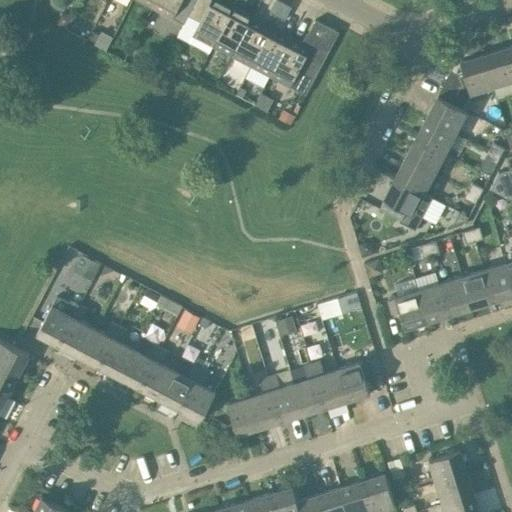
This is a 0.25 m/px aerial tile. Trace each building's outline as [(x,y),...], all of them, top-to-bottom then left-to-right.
[(155,0),(153,6),(184,22),(195,0),(155,0)] [(195,0),(184,22),(177,35),(189,42),(209,52),(213,44),(234,5),(224,0),(195,0)] [(284,2),(281,0),(275,0),(269,11),(277,15),(284,2)] [(284,2),(277,15),(285,19),(292,6),(284,2)] [(213,44),(232,55),(253,15),(234,5),(213,44)] [(72,17),(66,14),(59,17),(56,22),(66,28),(72,17)] [(272,25),(253,15),(232,55),(251,65),(272,25)] [(272,25),(251,65),(270,75),(291,35),(280,29),(285,19),(277,15),(272,25)] [(339,31),(315,18),(308,31),(311,33),(306,42),(291,35),(270,75),(305,93),(339,31)] [(95,43),(100,33),(92,29),(88,39),(95,43)] [(493,85),(511,79),(511,69),(505,47),(483,54),(493,85)] [(470,92),(493,85),(483,54),(455,62),(451,70),(459,74),(464,73),(470,92)] [(241,87),(237,94),(242,97),(246,90),(241,87)] [(427,116),(456,131),(467,110),(438,95),(427,116)] [(284,108),(279,117),(282,119),(290,123),(294,114),(284,108)] [(427,116),(416,136),(445,151),(456,131),(427,116)] [(435,171),(445,151),(416,136),(406,156),(435,171)] [(493,142),(489,149),(501,155),(505,148),(493,142)] [(497,163),(501,155),(489,149),(485,157),(497,163)] [(406,156),(395,176),(424,192),(435,171),(406,156)] [(385,198),(379,208),(400,219),(399,220),(416,229),(423,216),(433,196),(424,192),(395,176),(384,198),(385,198)] [(499,190),(503,181),(496,178),(491,187),(499,190)] [(472,182),(468,189),(480,195),(484,188),(472,182)] [(476,203),(480,195),(468,189),(464,197),(476,203)] [(471,228),(475,241),(483,238),(480,226),(471,228)] [(511,227),(508,229),(510,235),(503,238),(510,260),(506,262),(511,281),(511,227)] [(471,228),(463,231),(467,243),(475,241),(471,228)] [(428,242),(432,254),(440,251),(436,239),(428,242)] [(428,242),(419,244),(423,257),(432,254),(428,242)] [(92,281),(102,263),(83,253),(74,270),(92,281)] [(377,257),(363,261),(368,277),(382,273),(377,257)] [(511,281),(506,262),(484,268),(493,300),(511,294),(511,281)] [(472,307),(493,300),(484,268),(462,275),(472,307)] [(462,275),(440,282),(450,313),(472,307),(462,275)] [(428,320),(450,313),(440,282),(418,289),(428,320)] [(428,320),(418,289),(396,296),(396,297),(388,299),(392,313),(400,310),(405,327),(428,320)] [(37,332),(58,344),(80,303),(71,299),(69,302),(56,295),(37,332)] [(166,309),(177,315),(182,305),(172,300),(166,309)] [(58,344),(78,354),(94,325),(81,319),(87,307),(80,303),(58,344)] [(185,309),(178,321),(193,329),(199,316),(185,309)] [(99,365),(120,324),(111,320),(105,331),(94,325),(78,354),(99,365)] [(119,376),(135,347),(122,340),(128,328),(120,324),(99,365),(119,376)] [(0,338),(0,364),(18,374),(29,353),(0,338)] [(119,376),(140,386),(161,346),(153,341),(147,353),(135,347),(119,376)] [(169,350),(161,346),(140,386),(160,397),(175,368),(163,361),(169,350)] [(160,397),(180,408),(202,367),(193,363),(194,362),(182,355),(175,368),(160,397)] [(201,367),(205,358),(199,355),(195,363),(201,367)] [(326,406),(347,399),(338,367),(324,372),(321,359),(312,362),(326,406)] [(338,367),(347,399),(370,392),(365,375),(372,373),(368,359),(361,361),(360,360),(338,367)] [(326,406),(312,362),(303,365),(307,377),(294,381),(304,412),(326,406)] [(0,390),(7,395),(18,374),(0,364),(0,390)] [(209,371),(202,367),(180,408),(201,419),(221,380),(208,373),(209,371)] [(282,419),(304,412),(294,381),(281,385),(277,373),(268,376),(282,419)] [(282,419),(268,376),(260,378),(264,391),(250,395),(260,426),(282,419)] [(232,435),(237,433),(260,426),(250,395),(228,402),(234,421),(228,423),(224,431),(232,435)] [(436,481),(467,471),(460,448),(429,458),(436,481)] [(391,470),(393,478),(406,474),(403,466),(391,470)] [(467,471),(436,481),(443,503),(474,493),(467,471)] [(372,510),(395,503),(385,472),(362,479),(372,510)] [(348,511),(366,511),(372,510),(362,479),(341,486),(348,511)] [(275,511),(300,511),(296,499),(297,499),(293,485),(270,492),(275,511)] [(348,511),(341,486),(319,492),(324,511),(348,511)] [(275,511),(270,492),(248,499),(252,511),(275,511)] [(324,511),(319,492),(297,499),(296,499),(300,511),(324,511)] [(479,511),(474,493),(443,503),(445,511),(479,511)] [(33,511),(70,511),(72,510),(42,495),(33,511)] [(228,511),(252,511),(248,499),(226,505),(228,511)] [(402,506),(403,511),(412,511),(417,511),(414,503),(402,506)]
